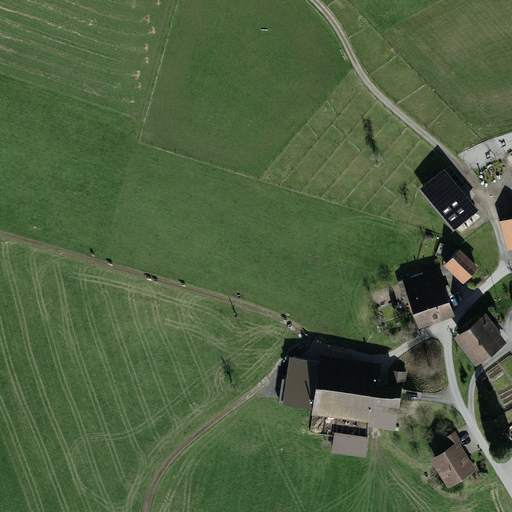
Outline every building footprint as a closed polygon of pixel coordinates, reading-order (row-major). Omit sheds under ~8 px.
[(445,168),(423,185),(453,224),(475,207),(445,168)] [(511,220),(501,223),(508,250),(511,249),(511,220)] [(479,263),(461,245),(446,261),(464,279),(479,263)] [(438,268),(406,278),(420,320),(452,309),(438,268)] [(507,341),(485,309),(457,328),(479,359),(507,341)] [(320,355),(315,408),(338,410),(334,449),(364,452),(367,421),(394,423),(399,381),(380,380),(382,361),(320,355)] [(459,439),(438,450),(451,477),(472,466),(459,439)]
